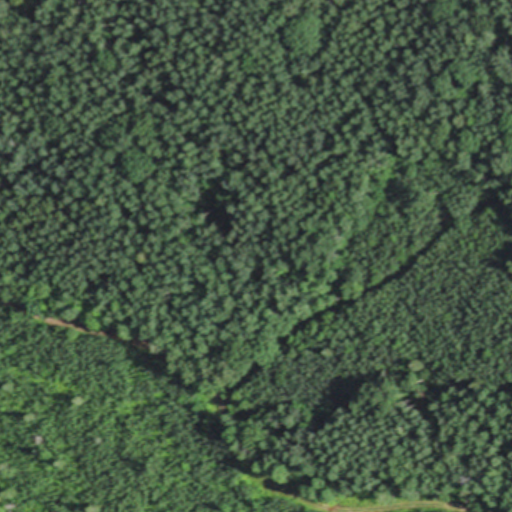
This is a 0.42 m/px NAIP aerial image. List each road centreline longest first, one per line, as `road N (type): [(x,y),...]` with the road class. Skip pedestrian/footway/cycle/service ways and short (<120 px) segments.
road 1 (track): [(490,511),(458,502),(318,505),(248,464),(215,401),(175,361),(0,296)]
road 2 (track): [(215,401),(301,325),(385,286),(511,187)]
